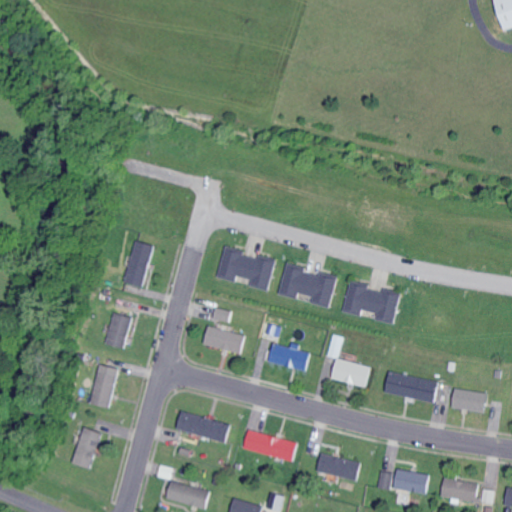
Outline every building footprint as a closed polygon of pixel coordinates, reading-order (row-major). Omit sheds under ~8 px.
[(511,26),(508,28),(499,0),(511,0),(511,26)] [(159,246),(140,240),(128,282),(146,287),(159,246)] [(272,290),(279,260),(260,256),(260,257),(246,254),(247,251),(229,247),(222,277),(240,281),(241,276),(255,279),(253,285),(272,290)] [(283,293),(301,298),(302,293),(317,296),(315,303),(333,307),(341,276),(323,271),(322,275),(308,272),(309,267),(290,263),(283,293)] [(347,312),(365,315),(366,310),(380,313),(379,320),(398,323),(404,292),(387,289),(386,292),(372,289),(373,285),(353,282),(347,312)] [(216,318),(232,322),(235,310),(218,307),(216,318)] [(135,316),(115,313),(111,344),(130,347),(135,316)] [(268,332),(281,336),(284,326),(271,322),(268,332)] [(207,343),(244,354),(249,336),(212,325),(207,343)] [(341,357),(347,336),(336,334),(331,355),(341,357)] [(277,341),(272,361),(309,371),(314,352),(301,349),(301,348),(277,341)] [(376,367),(341,357),(335,378),(370,388),(376,367)] [(113,408),(123,369),(103,364),(93,403),(113,408)] [(439,401),(442,380),(391,372),(388,393),(439,401)] [(489,411),(491,392),(459,389),(457,408),(489,411)] [(229,442),(234,424),(185,410),(180,428),(229,442)] [(95,469),(105,432),(88,427),(77,463),(95,469)] [(301,443),(253,429),(247,447),(296,461),(301,443)] [(364,463),(324,453),(320,470),(359,481),(364,463)] [(174,479),(176,468),(163,465),(161,476),(174,479)] [(397,488),(430,495),(434,475),(401,468),(397,488)] [(394,489),(396,473),(383,471),(381,488),(394,489)] [(497,490),(483,489),(483,483),(447,478),(444,497),(495,504),(497,490)] [(210,507),(214,488),(173,481),(170,501),(210,507)] [(286,495),(272,493),(270,508),(284,510),(286,495)] [(264,511),(266,506),(237,497),(233,511),(264,511)]
